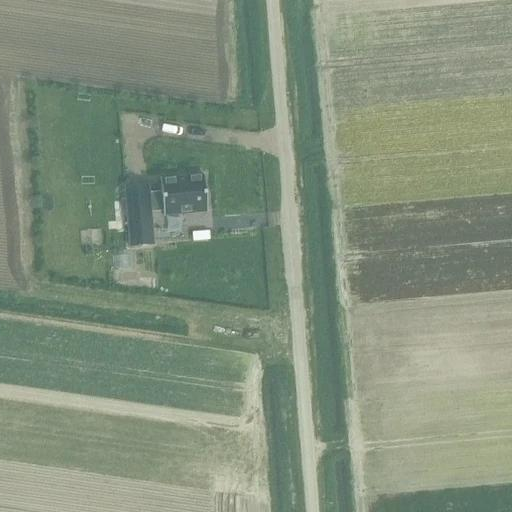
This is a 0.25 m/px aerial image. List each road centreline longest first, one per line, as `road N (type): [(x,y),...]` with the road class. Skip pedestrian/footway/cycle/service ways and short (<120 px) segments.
road 1 (unclassified): [(312,511),(271,0)]
road 2 (track): [(297,322),(18,289)]
